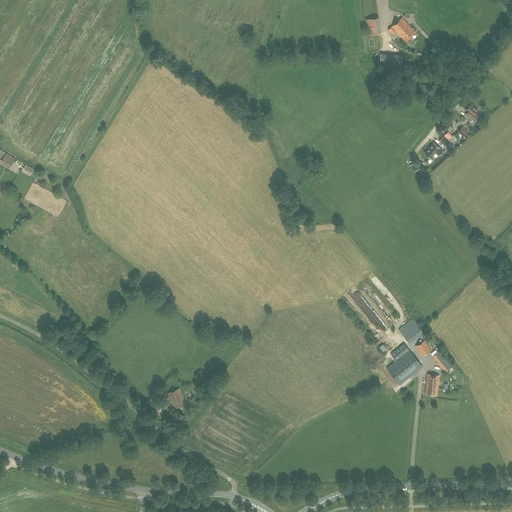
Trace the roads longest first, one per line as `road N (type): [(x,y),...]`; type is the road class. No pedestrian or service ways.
road 1 (unclassified): [(233,497),(231,481),(56,346),(0,316)]
road 2 (secondary): [(306,511),(360,489),(511,483)]
road 3 (secondary): [(146,490),(95,483),(0,450)]
